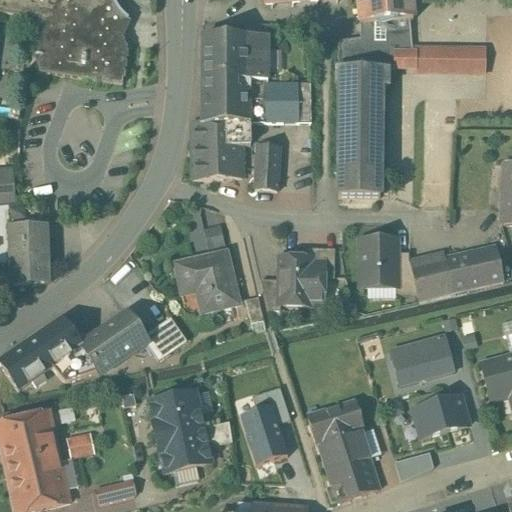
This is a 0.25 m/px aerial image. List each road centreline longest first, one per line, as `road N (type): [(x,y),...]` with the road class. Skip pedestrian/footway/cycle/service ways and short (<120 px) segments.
road 1 (secondary): [(0,340),(83,279),(156,184),(175,128),(180,0)]
road 2 (residential): [(366,511),(511,463)]
